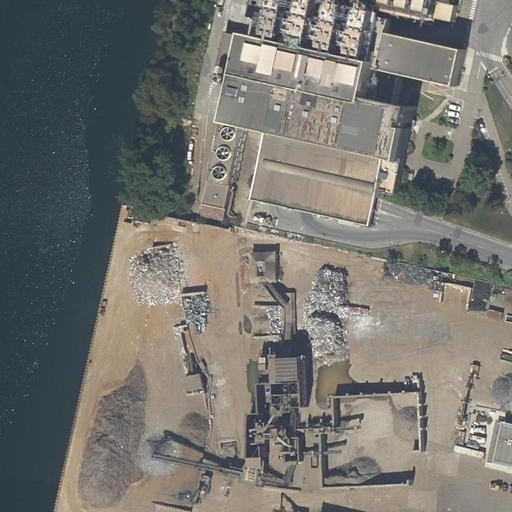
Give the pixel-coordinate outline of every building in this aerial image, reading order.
[(252,199),(371,225),(379,191),(391,194),(408,120),(413,121),(416,106),(397,101),(403,73),(457,85),(466,48),(390,32),(394,17),(316,0),(254,0),(251,16),(268,19),(265,36),(249,32),(230,122),(222,120),(203,204),(205,204),(226,208),(244,124),(269,129),(252,199)] [(440,1),(440,0),(366,0),(366,1),(436,17),(440,1)] [(457,4),(440,1),(436,17),(454,22),(457,4)] [(217,65),(238,69),(245,36),(224,31),(217,65)] [(230,75),(226,73),(223,73),(219,76),(219,79),(220,82),(223,84),(226,84),(229,82),(230,79),(230,75)] [(223,218),(226,208),(205,204),(203,214),(223,218)] [(247,225),(250,216),(240,212),(242,205),(239,204),(234,221),(247,225)] [(255,280),(280,279),(279,249),(254,250),(255,280)] [(416,278),(432,282),(434,272),(418,269),(416,278)] [(283,320),(296,320),(295,295),(282,295),(283,320)] [(457,306),(450,304),(446,317),(453,319),(457,306)] [(418,310),(402,306),(400,314),(416,318),(418,310)] [(456,319),(474,324),(477,311),(459,306),(456,319)] [(284,353),(261,354),(263,383),(278,382),(278,386),(278,397),(278,404),(287,403),(288,411),(297,411),(297,407),(308,406),(306,356),(284,357),(284,353)] [(189,374),(192,389),(208,386),(205,371),(189,374)] [(264,398),(278,397),(278,386),(264,387),(264,398)] [(286,406),(276,406),(277,435),(286,435),(286,406)] [(511,421),(499,420),(492,458),(504,460),(505,452),(507,452),(510,435),(511,435),(511,421)] [(270,426),(260,426),(261,437),(271,436),(270,426)] [(301,437),(286,437),(286,461),(289,461),(289,465),(297,465),(297,461),(302,461),(301,437)] [(253,484),(264,485),(266,469),(246,466),(245,480),(254,481),(253,484)]
